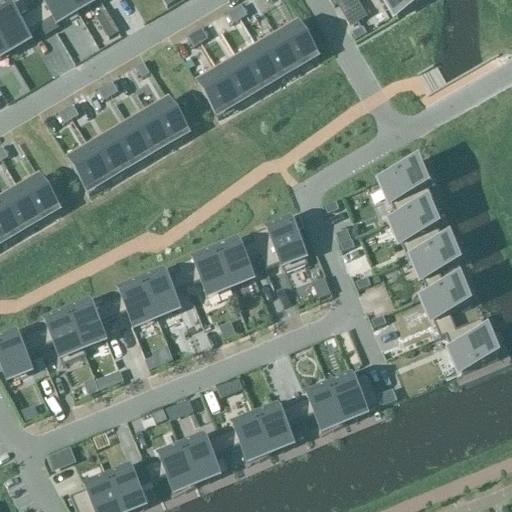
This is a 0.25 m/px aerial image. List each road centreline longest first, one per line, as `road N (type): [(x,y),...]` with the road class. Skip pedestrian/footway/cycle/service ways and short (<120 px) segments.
road 1 (residential): [(0,412),(23,455),(354,318),(304,193),(396,138)]
road 2 (residential): [(212,0),(0,126)]
road 3 (residential): [(313,0),(396,138)]
road 4 (residential): [(396,138),(511,72)]
